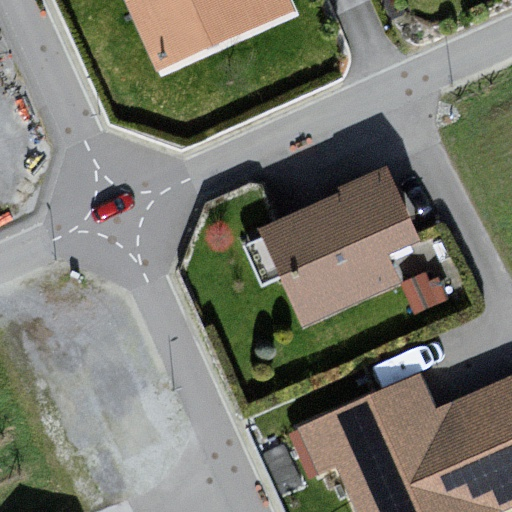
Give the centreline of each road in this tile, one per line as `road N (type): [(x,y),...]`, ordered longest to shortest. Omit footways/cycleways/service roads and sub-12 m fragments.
road 1 (residential): [(119,214),(511,39)]
road 2 (residential): [(119,214),(250,511)]
road 3 (residential): [(19,0),(119,214)]
road 4 (residential): [(0,267),(119,214)]
